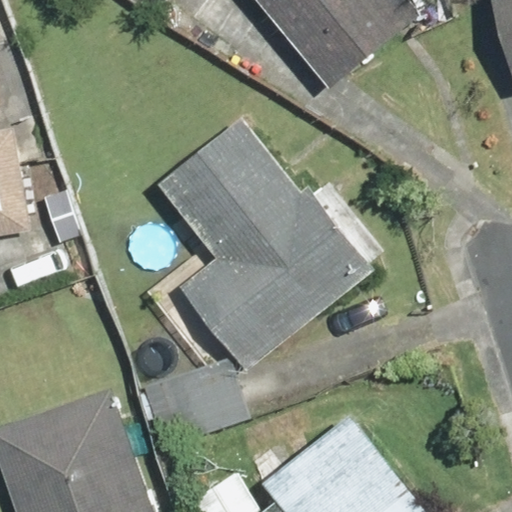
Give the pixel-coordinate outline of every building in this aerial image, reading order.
[(268,0),(335,85),(426,13),(415,0),(268,0)] [(511,0),(499,0),(511,51),(511,0)] [(244,111),(161,178),(222,253),(187,282),(255,365),(381,263),(313,180),(305,186),(244,111)] [(0,234),(34,229),(17,124),(0,126),(0,234)] [(159,511),(115,382),(0,420),(0,448),(21,511),(159,511)] [(436,511),(353,408),(244,494),(258,511),(436,511)]
